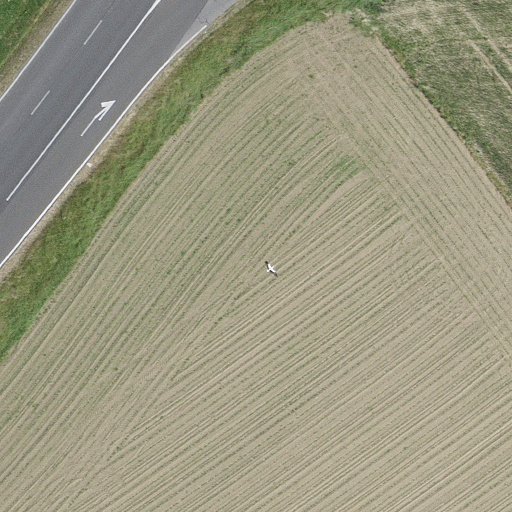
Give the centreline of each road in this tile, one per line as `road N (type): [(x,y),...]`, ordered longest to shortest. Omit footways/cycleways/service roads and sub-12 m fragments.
road 1 (unclassified): [(0,230),(193,0)]
road 2 (secondary): [(0,153),(116,0)]
